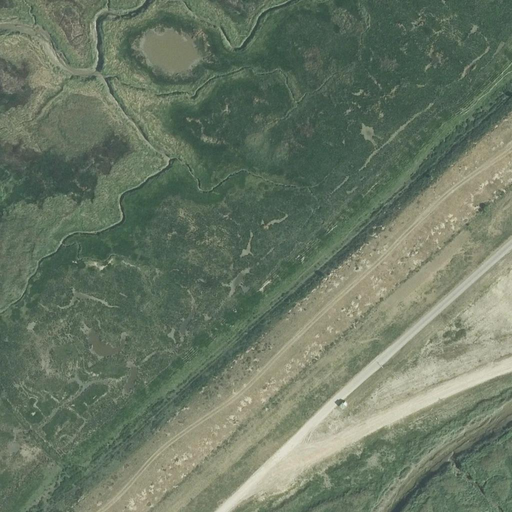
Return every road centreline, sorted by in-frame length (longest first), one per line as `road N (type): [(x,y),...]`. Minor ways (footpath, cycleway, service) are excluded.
road 1 (track): [(84,511),(511,124)]
road 2 (track): [(511,366),(316,449),(223,511)]
